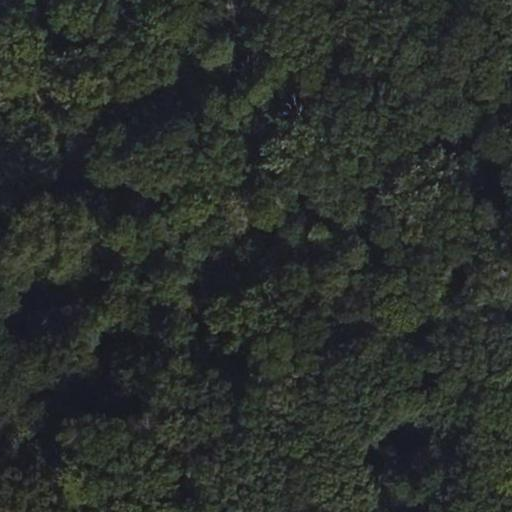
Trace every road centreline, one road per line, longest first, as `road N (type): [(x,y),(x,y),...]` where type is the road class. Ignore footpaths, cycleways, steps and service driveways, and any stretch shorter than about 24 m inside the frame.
road 1 (track): [(232,321),(201,274),(86,159),(50,134),(31,68),(53,0)]
road 2 (track): [(232,321),(226,274),(238,227),(341,0)]
road 3 (track): [(232,321),(454,511)]
road 4 (track): [(122,511),(231,393),(238,358),(232,321)]
road 5 (track): [(506,511),(491,406),(500,334),(511,318)]
